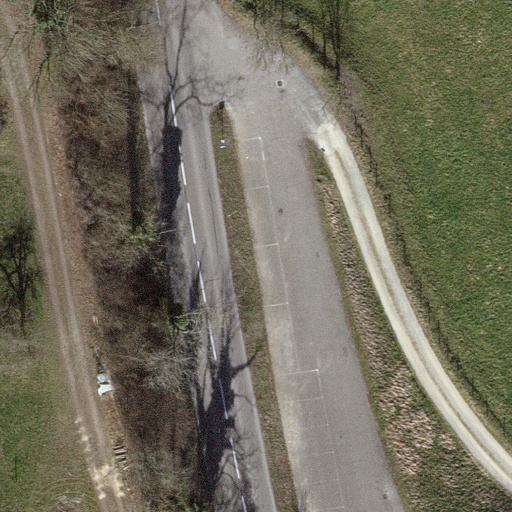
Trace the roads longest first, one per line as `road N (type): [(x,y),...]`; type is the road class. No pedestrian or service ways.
road 1 (track): [(216,62),(286,80),(339,139),(434,379),(511,474)]
road 2 (track): [(0,6),(120,511)]
road 3 (tertiary): [(248,511),(212,342),(159,0)]
